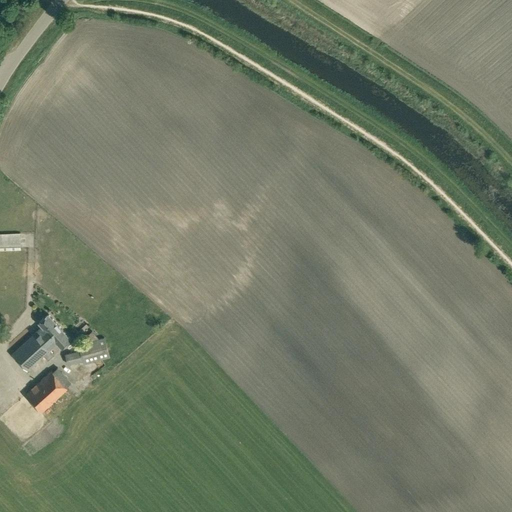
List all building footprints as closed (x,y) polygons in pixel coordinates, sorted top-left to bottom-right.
[(12,10),(18,16),(24,11),(18,5),(12,10)] [(0,249),(21,249),(21,233),(0,234),(0,249)] [(62,348),(71,339),(48,314),(39,322),(43,326),(12,353),(27,370),(44,355),(48,360),(55,354),(50,349),(58,343),(62,348)] [(84,363),(110,356),(105,337),(79,344),(81,350),(66,354),(69,364),(84,360),(84,363)] [(51,370),(25,394),(42,411),(67,388),(51,370)]
